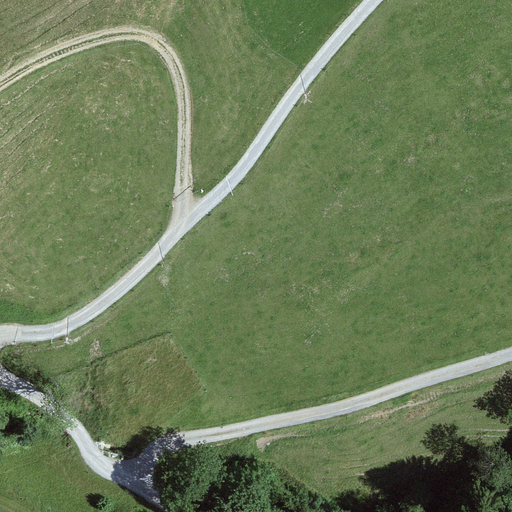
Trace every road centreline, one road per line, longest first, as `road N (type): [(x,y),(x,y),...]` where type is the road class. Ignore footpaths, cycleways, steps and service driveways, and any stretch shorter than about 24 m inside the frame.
road 1 (track): [(0,336),(56,331),(138,276),(240,172),(376,0)]
road 2 (track): [(511,358),(362,404),(170,443),(147,462),(145,491)]
road 3 (track): [(0,89),(100,38),(162,41),(189,85),(193,123),(180,230)]
road 4 (track): [(182,511),(99,465),(78,426),(0,375)]
